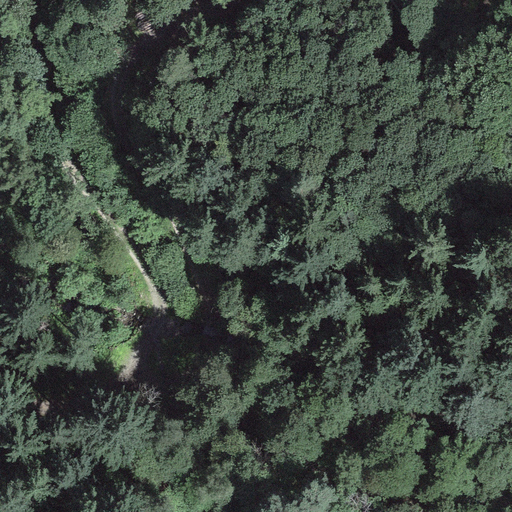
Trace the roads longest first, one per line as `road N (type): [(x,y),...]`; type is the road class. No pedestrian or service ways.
road 1 (track): [(232,0),(160,33),(129,59),(114,90),(118,125),(193,264),(212,331),(193,369),(160,384),(129,384)]
road 2 (track): [(129,384),(159,328),(158,301),(50,134),(34,0)]
road 3 (track): [(0,401),(72,405),(129,384)]
